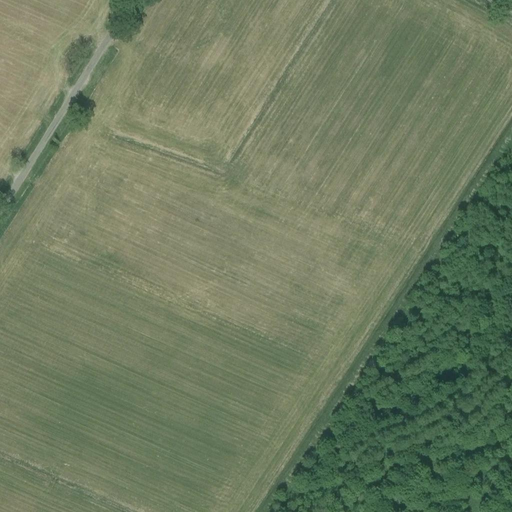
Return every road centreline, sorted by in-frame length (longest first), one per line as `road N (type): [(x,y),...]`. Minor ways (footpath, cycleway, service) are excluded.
road 1 (track): [(511,300),(432,387),(327,445),(280,511)]
road 2 (unclassified): [(133,0),(0,209)]
